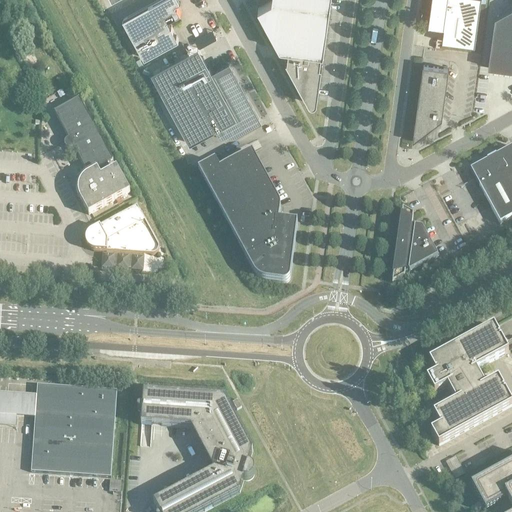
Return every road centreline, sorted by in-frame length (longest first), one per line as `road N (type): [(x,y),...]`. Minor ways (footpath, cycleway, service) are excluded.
road 1 (tertiary): [(306,330),(276,341),(0,313)]
road 2 (tertiary): [(0,339),(276,358),(302,369)]
road 3 (unclassified): [(318,171),(223,0)]
road 4 (unclassified): [(356,181),(381,0)]
road 5 (unclassified): [(394,181),(391,147),(412,0)]
road 6 (unclassified): [(318,171),(327,156),(349,0)]
road 7 (unclassified): [(394,181),(511,117)]
